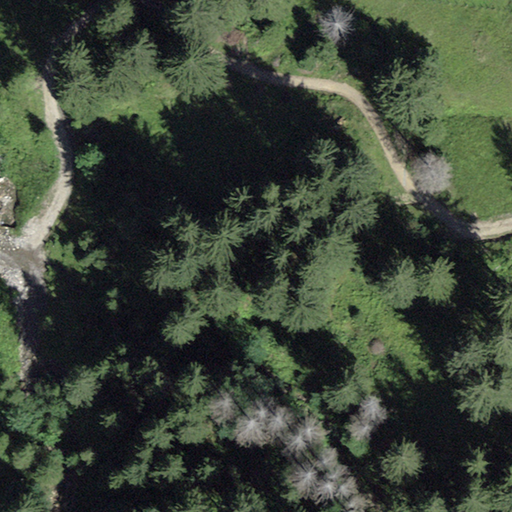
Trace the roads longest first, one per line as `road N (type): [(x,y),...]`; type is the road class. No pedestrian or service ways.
road 1 (track): [(511,223),(449,228),(368,86),(326,34),(185,38),(147,0)]
road 2 (track): [(106,0),(60,31),(47,65),(62,172),(15,257),(0,255)]
